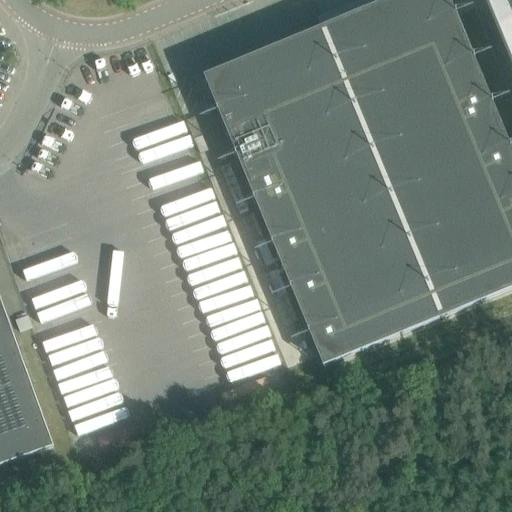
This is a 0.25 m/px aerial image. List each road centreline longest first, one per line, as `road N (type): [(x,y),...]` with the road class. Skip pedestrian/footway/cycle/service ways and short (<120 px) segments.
road 1 (track): [(0,509),(413,365)]
road 2 (track): [(481,511),(413,365)]
road 3 (unclassified): [(0,149),(16,137),(63,30)]
road 4 (unclassified): [(63,30),(104,34),(188,0)]
